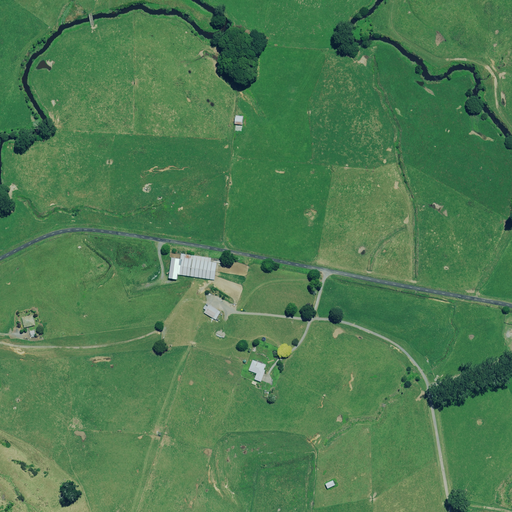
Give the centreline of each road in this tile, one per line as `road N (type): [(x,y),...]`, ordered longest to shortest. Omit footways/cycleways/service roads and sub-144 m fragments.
road 1 (unclassified): [(0,256),(65,227),(88,227),(511,306)]
road 2 (unknown): [(450,511),(421,371),(391,340),(314,315),(328,271)]
